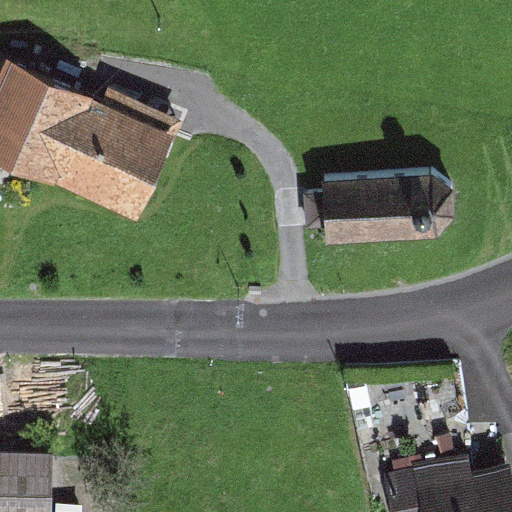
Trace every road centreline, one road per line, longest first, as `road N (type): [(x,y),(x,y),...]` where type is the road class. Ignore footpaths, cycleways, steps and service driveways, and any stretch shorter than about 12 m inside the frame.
road 1 (tertiary): [(0,333),(370,329),(465,315),(511,296)]
road 2 (track): [(289,333),(289,156),(255,113),(159,74)]
